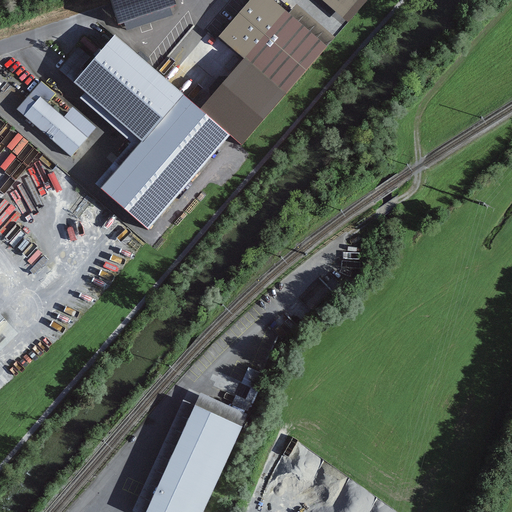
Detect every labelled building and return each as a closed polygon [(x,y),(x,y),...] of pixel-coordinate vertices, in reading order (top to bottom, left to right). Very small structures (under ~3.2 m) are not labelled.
[(171,0),(120,0),(112,3),(120,25),(173,7),(171,0)] [(328,43),(276,0),(251,0),(220,38),(286,93),(328,43)] [(321,0),(345,20),(362,0),(321,0)] [(147,232),(230,135),(114,35),(70,86),(140,146),(100,192),(147,232)] [(88,139),(40,97),(24,115),(72,157),(88,139)] [(145,511),(201,511),(241,427),(194,406),(145,511)]
